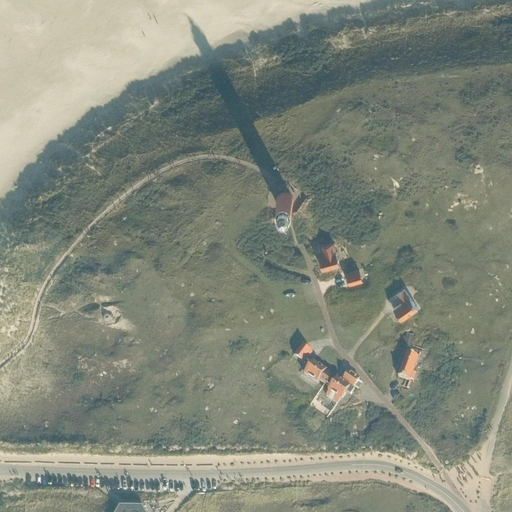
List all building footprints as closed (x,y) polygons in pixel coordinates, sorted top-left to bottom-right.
[(282,209),(286,209),(289,208),(292,206),(293,203),(294,199),(292,195),(289,192),(285,191),(281,192),(277,195),(276,199),(276,203),(278,207),(282,209)] [(264,243),(265,248),(261,249),(264,259),(265,258),(262,249),(264,249),(267,258),(268,258),(266,251),(275,249),(273,241),(264,243)] [(324,255),(319,256),(323,270),(340,265),(334,242),(322,246),(324,255)] [(359,269),(346,273),(349,285),(363,282),(359,269)] [(401,302),(393,308),(402,320),(418,308),(404,288),(396,294),(401,302)] [(103,316),(103,319),(106,321),(106,320),(109,323),(112,318),(113,316),(111,317),(110,316),(111,315),(111,314),(110,316),(109,316),(110,316),(107,314),(105,314),(103,316)] [(403,334),(401,343),(404,343),(411,345),(414,333),(406,331),(406,335),(403,334)] [(302,345),(294,356),(304,364),(305,363),(309,358),(313,353),(302,345)] [(407,355),(399,375),(411,380),(418,359),(407,355)] [(320,382),(325,385),(331,376),(326,372),(327,371),(314,361),(313,362),(309,358),(305,363),(309,367),(304,375),(317,385),(320,382)] [(331,376),(325,385),(329,389),(327,391),(328,392),(326,396),(338,405),(340,400),(342,401),(347,393),(351,395),(355,390),(354,389),(360,379),(349,371),(342,381),(337,378),(336,380),(331,376)]
